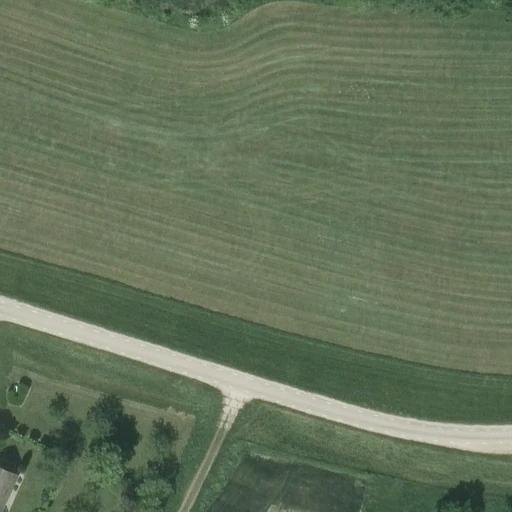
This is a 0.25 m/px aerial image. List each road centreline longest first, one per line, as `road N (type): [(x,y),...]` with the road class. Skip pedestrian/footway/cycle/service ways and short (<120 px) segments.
road 1 (unclassified): [(511,435),(422,433),(0,308)]
road 2 (track): [(237,378),(180,511)]
